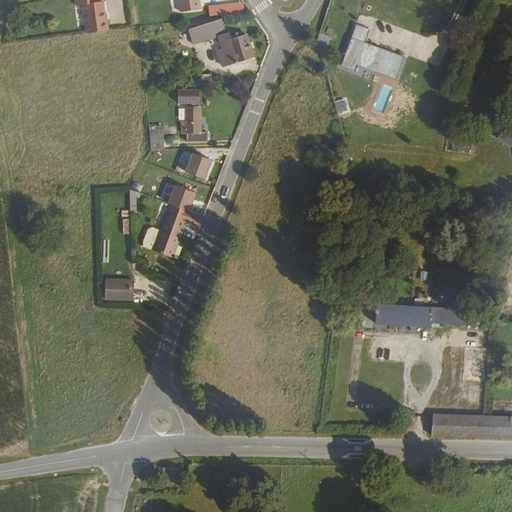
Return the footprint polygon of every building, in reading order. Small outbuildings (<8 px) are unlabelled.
[(87,33),(107,30),(106,20),(105,20),(103,3),(98,3),(97,0),(74,0),(75,7),(82,6),(85,33),(87,33)] [(169,0),(170,14),(177,14),(176,0),(169,0)] [(201,0),(179,0),(181,12),(202,9),(201,0)] [(209,16),(245,10),(243,0),(242,0),(208,6),(209,16)] [(226,68),(253,60),(245,36),(229,40),(228,35),(225,36),(220,21),(190,29),(195,45),(222,37),(226,51),(221,52),(226,68)] [(399,76),(406,56),(367,42),(371,29),(357,24),(344,64),(355,68),(357,62),(399,76)] [(399,78),(399,76),(357,62),(355,68),(344,64),(343,66),(357,70),(359,65),(399,78)] [(185,108),(184,108),(184,122),(181,122),(182,133),(186,133),(186,142),(206,141),(206,133),(199,133),(200,120),(199,108),(194,108),(194,103),(198,103),(199,90),(175,91),(175,103),(185,103),(185,108)] [(511,128),(509,127),(496,139),(511,147),(511,128)] [(151,149),(164,149),(162,135),(149,136),(151,149)] [(184,173),(203,180),(206,173),(205,173),(206,168),(208,169),(210,162),(191,154),(184,173)] [(167,207),(188,215),(191,207),(190,207),(194,196),(172,188),(166,206),(167,207)] [(195,235),(201,219),(188,215),(167,207),(150,252),(169,260),(181,229),(195,235)] [(103,299),(130,299),(129,281),(103,281),(103,299)] [(468,311),(426,308),(376,306),(374,325),(430,329),(431,324),(467,325),(468,313),(468,311)] [(488,415),(433,415),(431,437),(485,437),(488,415)] [(511,415),(488,415),(485,437),(511,437),(511,415)] [(163,468),(163,482),(181,483),(181,468),(163,468)]
